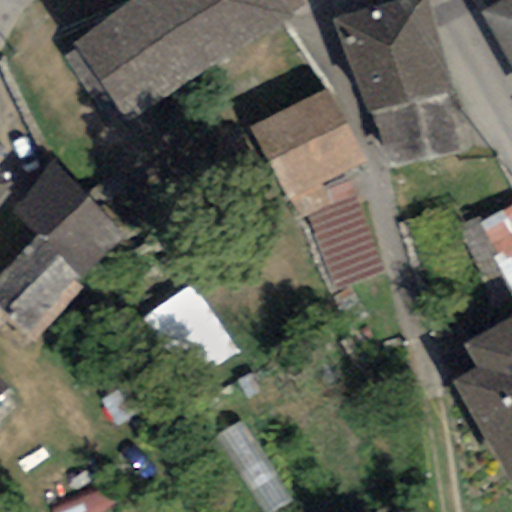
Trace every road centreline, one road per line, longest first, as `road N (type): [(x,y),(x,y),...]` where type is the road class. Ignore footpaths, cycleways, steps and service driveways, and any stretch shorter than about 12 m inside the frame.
road 1 (unknown): [(464,511),(424,312),(328,0)]
road 2 (residential): [(444,0),(511,118)]
